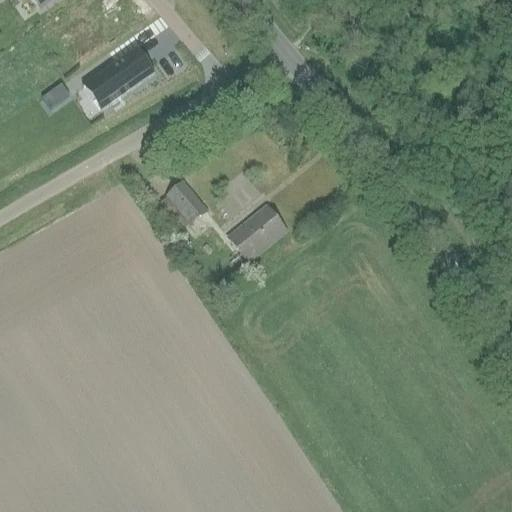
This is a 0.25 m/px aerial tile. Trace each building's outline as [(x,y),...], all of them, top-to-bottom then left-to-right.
[(32,0),(40,10),(54,0),(32,0)] [(137,50),(82,88),(101,115),(155,76),(137,50)] [(61,87),(42,101),(50,112),(69,98),(61,87)] [(208,213),(184,184),(154,209),(176,235),(187,225),(190,229),(208,213)] [(247,264),(285,234),(266,210),(228,240),(247,264)]
